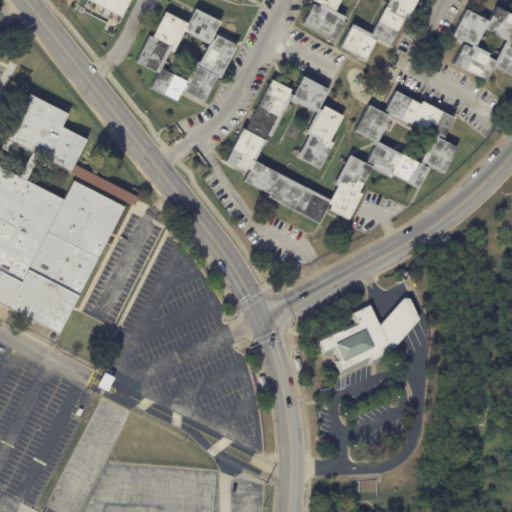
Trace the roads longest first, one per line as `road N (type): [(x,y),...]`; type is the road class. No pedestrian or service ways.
road 1 (tertiary): [(259,319),(213,237),(26,0)]
road 2 (tertiary): [(288,511),(286,418),(259,319)]
road 3 (tertiary): [(423,229),(259,319)]
